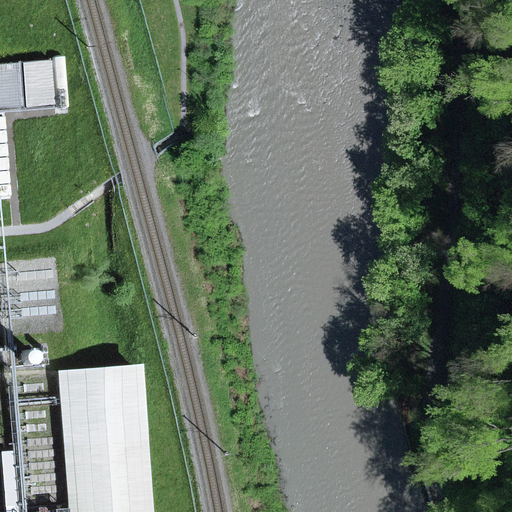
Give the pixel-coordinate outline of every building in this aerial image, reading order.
[(56,110),(68,109),(64,55),(51,56),(56,110)] [(0,62),(0,112),(53,108),(49,59),(0,62)] [(0,197),(10,197),(3,117),(0,117),(0,197)] [(30,365),(34,361),(34,355),(30,351),(25,351),(20,354),(20,360),(24,364),(30,365)] [(60,375),(70,511),(148,511),(137,369),(60,375)]
